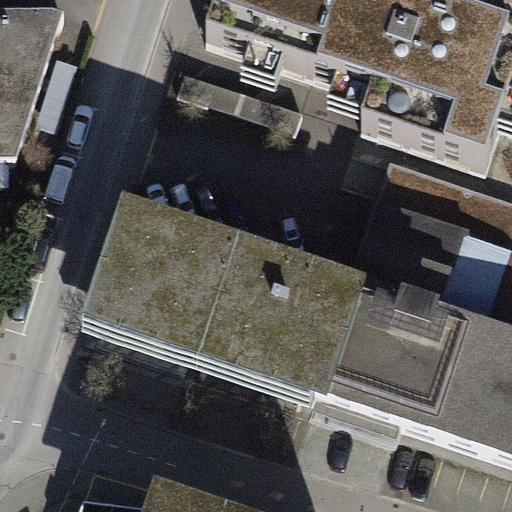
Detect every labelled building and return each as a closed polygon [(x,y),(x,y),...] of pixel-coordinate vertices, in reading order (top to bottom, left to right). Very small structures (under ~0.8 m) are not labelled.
[(439,22),(371,0),(225,0),(208,50),(375,105),(364,138),(487,179),(511,103),(511,26),(445,4),(439,22)] [(0,195),(7,195),(71,31),(0,31),(0,195)] [(304,120),(186,80),(178,103),(296,142),(304,120)] [(511,208),(393,169),(377,218),(465,246),(511,261),(511,257),(511,208)] [(352,297),(351,301),(511,354),(511,261),(465,246),(377,218),(352,297)] [(314,417),(317,405),(351,301),(352,297),(270,268),(271,262),(236,251),(219,252),(124,220),(86,340),(115,350),(314,417)] [(511,354),(351,301),(317,405),(511,469),(511,354)]
